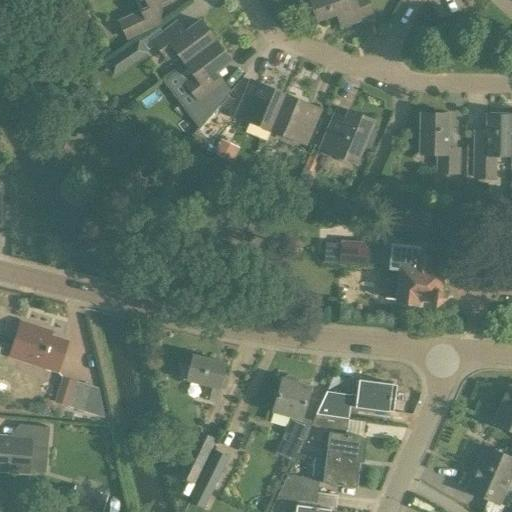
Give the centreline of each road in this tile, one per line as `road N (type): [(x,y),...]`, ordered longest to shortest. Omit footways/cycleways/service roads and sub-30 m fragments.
road 1 (unclassified): [(445,348),(273,334),(0,272)]
road 2 (residential): [(384,511),(444,377),(445,348)]
road 3 (residential): [(386,71),(284,42),(244,0)]
road 4 (residential): [(511,82),(386,71)]
